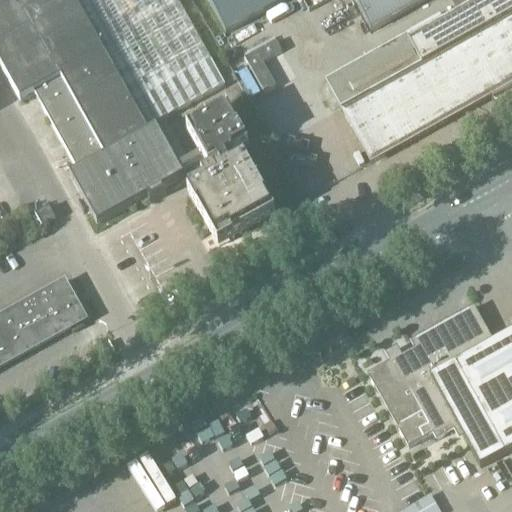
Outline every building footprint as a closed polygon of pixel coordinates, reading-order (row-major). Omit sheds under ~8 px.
[(170,123),(168,120),(225,88),(176,0),(0,0),(0,68),(19,103),(34,95),(77,173),(69,178),(84,204),(79,207),(84,217),(89,214),(97,227),(148,199),(151,204),(164,197),(161,192),(183,180),(181,176),(190,171),(164,126),(170,123)] [(206,0),(225,34),(285,0),(352,0),(370,32),(428,0),(206,0)] [(407,39),(325,85),(340,113),(342,112),(371,164),(511,85),(511,0),(484,0),(409,42),(407,39)] [(314,73),(330,49),(312,37),(296,61),(314,73)] [(226,111),(187,133),(209,173),(217,168),(220,173),(202,183),(203,186),(187,195),(217,249),(275,217),(245,163),(229,172),(224,164),(233,159),(232,159),(248,150),(226,111)] [(55,221),(48,209),(34,216),(41,228),(55,221)] [(64,284),(0,319),(0,370),(82,325),(72,307),(69,309),(65,302),(72,298),(64,284)] [(458,429),(464,440),(480,468),(511,450),(511,332),(494,343),(473,307),(410,342),(414,350),(367,376),(408,449),(432,435),(436,441),(458,429)] [(140,496),(186,465),(181,458),(135,490),(140,496)] [(409,511),(434,511),(428,501),(409,511)]
